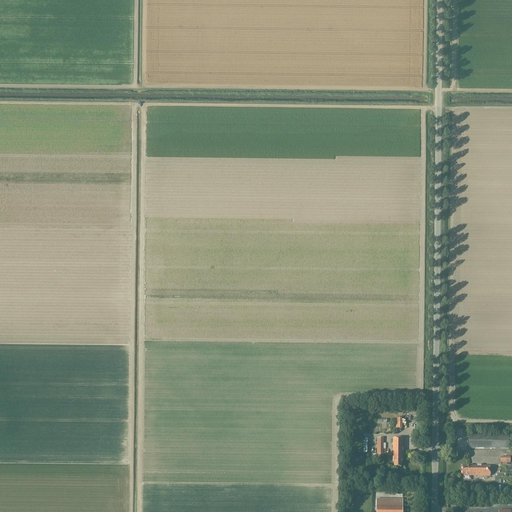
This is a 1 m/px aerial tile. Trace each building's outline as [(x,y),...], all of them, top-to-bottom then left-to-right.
[(469,436),(469,448),(509,449),(509,436),(469,436)] [(377,454),(383,454),(385,454),(385,450),(383,450),(383,438),(377,438),(377,454)] [(402,461),(403,438),(393,438),(392,462),(394,462),(394,468),(396,468),(401,468),(401,461),(402,461)] [(490,476),(490,466),(462,466),(462,476),(490,476)] [(402,511),(402,506),(402,499),(377,499),(376,511),(402,511)]
